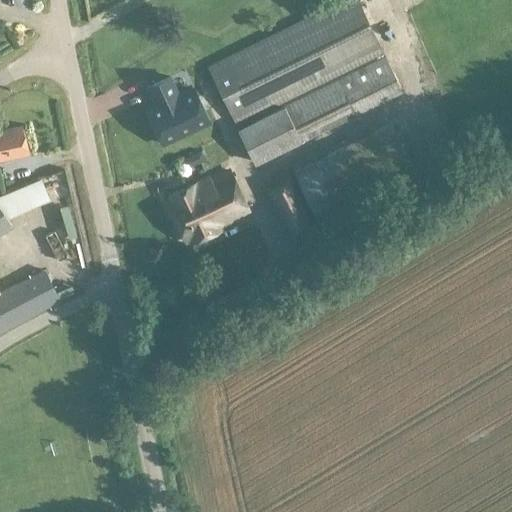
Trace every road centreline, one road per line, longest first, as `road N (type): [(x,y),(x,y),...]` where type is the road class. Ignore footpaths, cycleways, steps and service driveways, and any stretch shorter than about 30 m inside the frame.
road 1 (unclassified): [(131,359),(511,129)]
road 2 (unclassified): [(131,359),(60,40)]
road 3 (unclassified): [(160,511),(131,359)]
